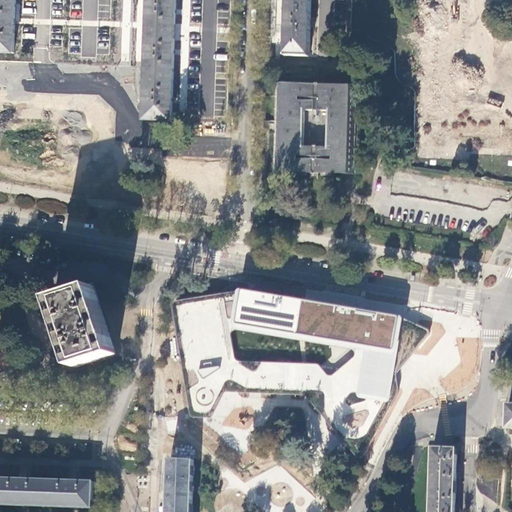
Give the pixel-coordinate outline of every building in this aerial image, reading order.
[(15,0),(0,0),(0,26),(14,27),(15,22),(15,0)] [(175,0),(148,0),(148,28),(148,32),(175,33),(175,29),(175,0)] [(311,0),(288,0),(287,25),(286,54),(310,55),(311,0)] [(500,114),(453,112),(456,0),(431,0),(427,136),(500,138),(500,114)] [(14,27),(0,26),(0,54),(14,55),(14,27)] [(175,33),(148,32),(146,76),(173,77),(175,33)] [(173,77),(146,76),(145,117),(145,121),(171,122),(172,119),(173,77)] [(326,86),(277,84),(273,171),(305,172),(352,174),(357,174),(357,153),(360,87),(326,86)] [(160,162),(161,149),(144,148),(144,161),(160,162)] [(64,333),(76,368),(117,355),(94,286),(53,300),(64,333)] [(341,293),(306,290),(305,300),(340,303),(341,293)] [(174,308),(173,312),(186,418),(187,422),(190,424),(205,424),(210,422),(214,417),(224,399),(226,398),(229,398),(298,402),(302,403),(305,405),(348,457),(351,458),(355,458),(359,458),(363,456),(378,431),(402,394),(399,373),(414,354),(430,335),(430,332),(428,327),(419,323),(406,317),(254,292),(248,292),(243,293),(178,305),(174,308)] [(458,450),(434,449),(433,487),(456,488),(457,473),(461,473),(461,469),(461,465),(457,465),(458,450)] [(194,460),(170,459),(170,474),(166,474),(166,478),(165,483),(170,483),(169,498),(192,498),(194,460)] [(0,479),(0,504),(44,506),(44,481),(18,480),(0,479)] [(44,481),(44,506),(93,508),(93,483),(66,482),(44,481)] [(456,488),(433,487),(431,511),(455,511),(460,511),(460,508),(460,504),(455,503),(456,488)] [(191,511),(192,498),(169,498),(168,511),(165,511),(164,511),(191,511)]
